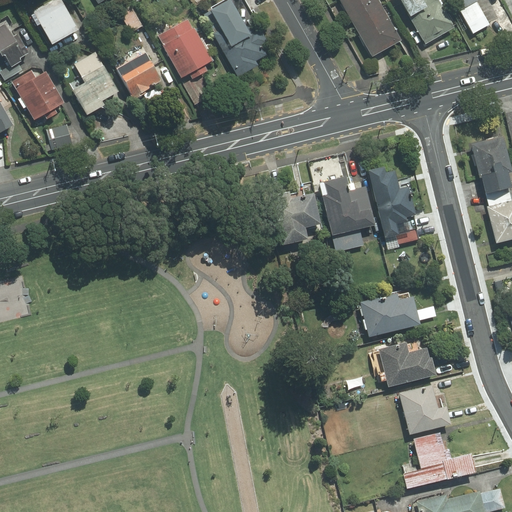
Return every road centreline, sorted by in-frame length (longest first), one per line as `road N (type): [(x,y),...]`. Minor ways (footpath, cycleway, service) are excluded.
road 1 (tertiary): [(346,117),(0,202)]
road 2 (residential): [(511,411),(482,355),(422,97)]
road 3 (residential): [(346,117),(285,0)]
